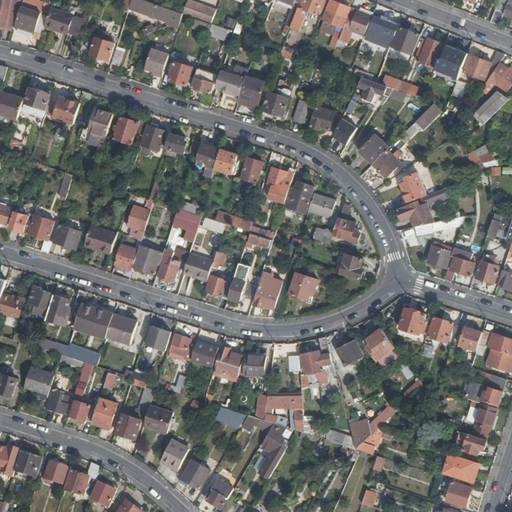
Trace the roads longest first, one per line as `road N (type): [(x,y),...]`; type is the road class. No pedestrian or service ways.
road 1 (residential): [(397,278),(375,211),(323,159),(0,54)]
road 2 (residential): [(0,252),(269,328),(346,314),(397,278)]
road 3 (residential): [(0,419),(97,452),(181,511)]
road 4 (residential): [(397,278),(511,315)]
